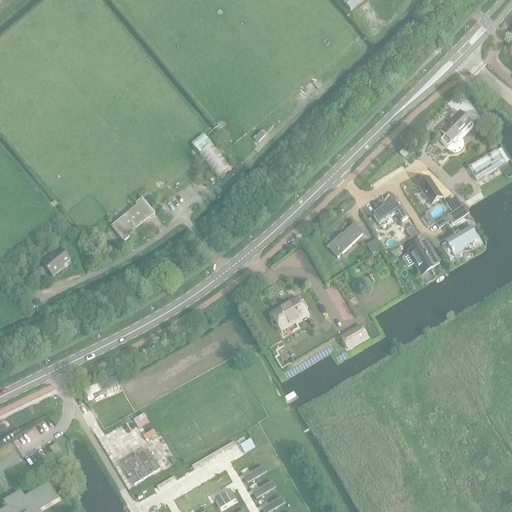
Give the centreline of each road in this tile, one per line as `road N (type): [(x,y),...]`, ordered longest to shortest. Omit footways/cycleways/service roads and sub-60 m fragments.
road 1 (secondary): [(53,370),(202,289),(390,118)]
road 2 (residential): [(136,511),(68,397)]
